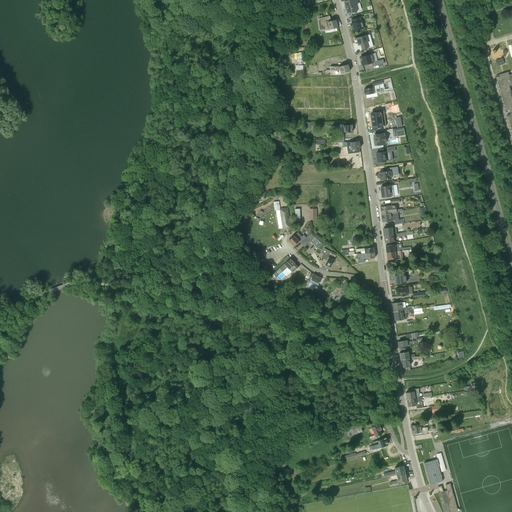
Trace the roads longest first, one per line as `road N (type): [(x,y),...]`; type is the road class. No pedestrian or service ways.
road 1 (residential): [(386,300),(355,80),(335,0)]
road 2 (residential): [(411,454),(386,300)]
road 3 (unclassified): [(386,300),(358,280),(308,266),(283,238)]
